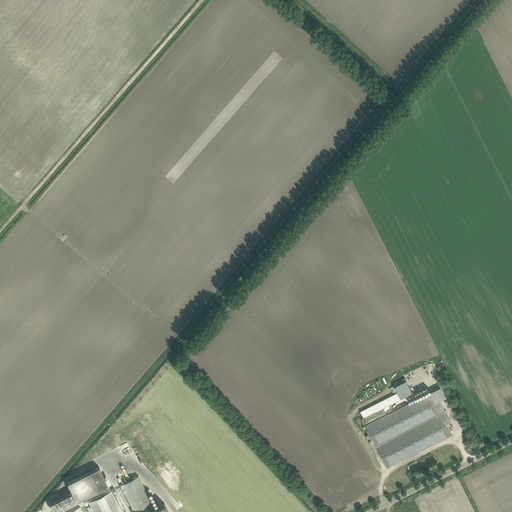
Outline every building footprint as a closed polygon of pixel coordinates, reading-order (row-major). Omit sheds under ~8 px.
[(406,380),(395,386),(401,397),(412,391),(406,380)] [(430,392),(305,458),(327,499),(380,471),(381,477),(393,471),(388,467),(451,435),(446,425),(451,422),(440,400),(435,402),(430,392)] [(72,492),(50,503),(54,511),(107,484),(99,467),(68,482),(72,492)] [(120,484),(134,511),(142,511),(154,506),(138,475),(120,484)] [(122,511),(111,489),(88,500),(91,505),(87,507),(89,511),(122,511)] [(145,511),(169,511),(164,502),(145,511)]
